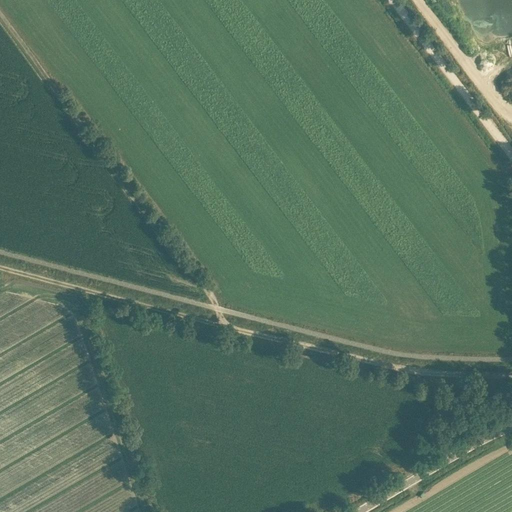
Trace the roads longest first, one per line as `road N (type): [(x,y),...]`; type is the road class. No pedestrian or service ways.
road 1 (track): [(0,264),(369,360),(511,375)]
road 2 (track): [(0,12),(210,294),(223,325)]
road 3 (track): [(511,157),(393,0)]
road 4 (unclassified): [(358,511),(511,427)]
